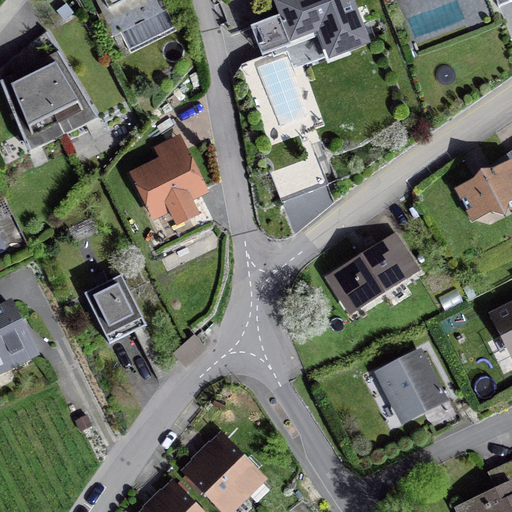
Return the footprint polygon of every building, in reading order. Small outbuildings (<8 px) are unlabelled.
[(103,0),(108,9),(127,0),(103,0)] [(285,0),(278,3),(286,26),(287,25),(292,38),(320,27),(327,46),(344,39),(348,49),(366,42),(349,0),(285,0)] [(97,116),(46,30),(21,49),(62,133),(97,116)] [(0,82),(28,150),(62,133),(21,49),(0,66),(0,82)] [(185,150),(133,175),(153,216),(168,208),(171,209),(178,223),(196,214),(189,200),(190,198),(205,190),(185,150)] [(475,180),(456,189),(472,220),(511,199),(511,162),(511,161),(492,171),(482,171),(475,180)] [(394,237),(330,277),(352,311),(415,271),(394,237)] [(146,325),(121,275),(84,293),(109,344),(146,325)] [(6,365),(33,351),(10,304),(0,309),(0,372),(3,371),(6,365)] [(511,351),(511,306),(494,315),(511,351)] [(194,336),(174,354),(186,366),(205,348),(194,336)] [(402,416),(441,396),(419,354),(380,374),(402,416)] [(204,454),(244,496),(263,478),(222,437),(204,454)] [(186,472),(224,511),(227,511),(244,496),(204,454),(186,472)] [(511,511),(511,461),(502,466),(509,483),(455,508),(457,511),(511,511)] [(155,502),(165,511),(200,511),(174,484),(155,502)] [(165,511),(155,502),(145,511),(165,511)]
